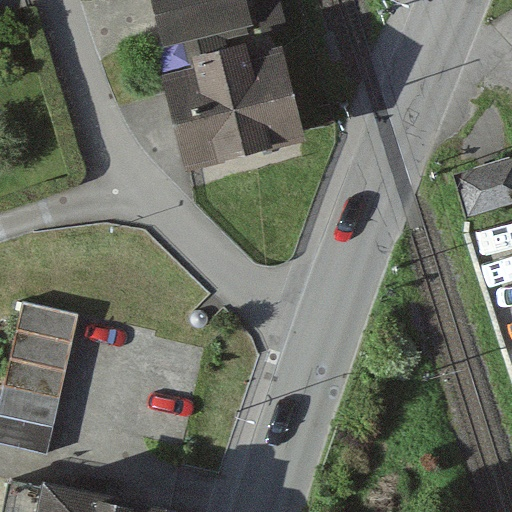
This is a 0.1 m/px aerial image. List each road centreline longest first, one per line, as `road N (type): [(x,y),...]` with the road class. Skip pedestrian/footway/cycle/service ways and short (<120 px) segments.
road 1 (secondary): [(452,0),(325,336)]
road 2 (residential): [(325,336),(235,284),(133,188)]
road 3 (residential): [(133,188),(94,109),(60,0)]
road 4 (secondary): [(325,336),(269,511)]
road 5 (residential): [(0,231),(133,188)]
